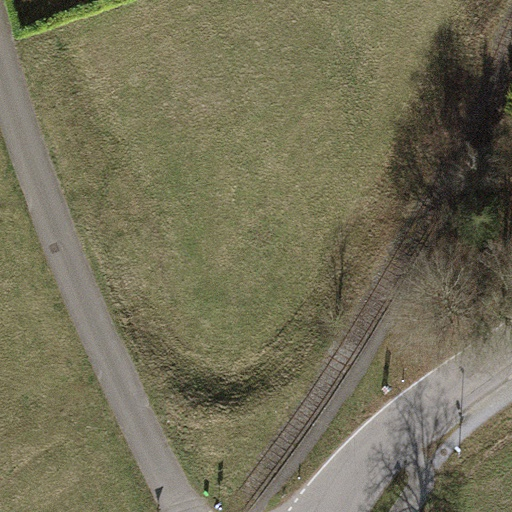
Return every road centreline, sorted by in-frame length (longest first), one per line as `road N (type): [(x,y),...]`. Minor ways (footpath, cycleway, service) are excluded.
road 1 (unclassified): [(185,511),(125,386),(0,63)]
road 2 (tertiary): [(511,343),(393,437),(333,511)]
